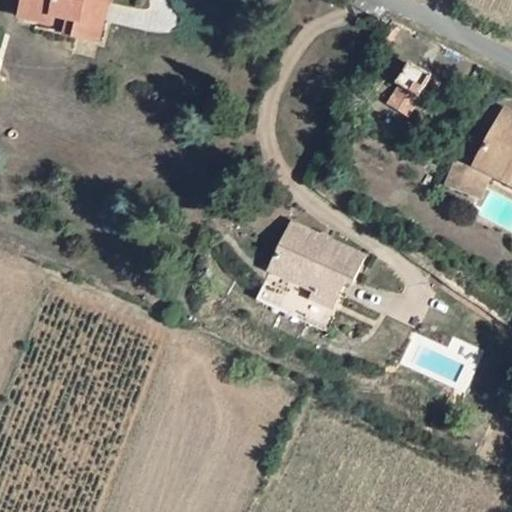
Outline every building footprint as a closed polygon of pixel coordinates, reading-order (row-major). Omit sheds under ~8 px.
[(41,22),(40,30),(102,43),(110,0),(29,0),(25,19),(41,22)] [(394,83),(381,102),(401,116),(415,96),(394,83)] [(464,161),(498,179),(502,172),(511,177),(511,112),(494,103),(464,161)] [(434,175),(457,186),(467,166),(446,156),(434,175)] [(482,173),(467,166),(457,186),(470,192),(482,173)] [(511,177),(502,172),(498,179),(511,185),(511,177)] [(332,333),(367,255),(295,220),(263,301),(332,333)]
